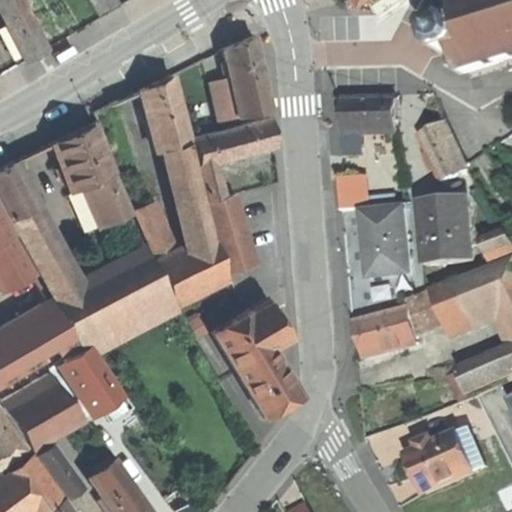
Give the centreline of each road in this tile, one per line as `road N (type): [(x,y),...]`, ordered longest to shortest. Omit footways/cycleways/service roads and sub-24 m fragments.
road 1 (tertiary): [(293,56),(325,381),(312,421)]
road 2 (tertiary): [(203,0),(0,121)]
road 3 (residential): [(431,0),(398,53),(293,56)]
